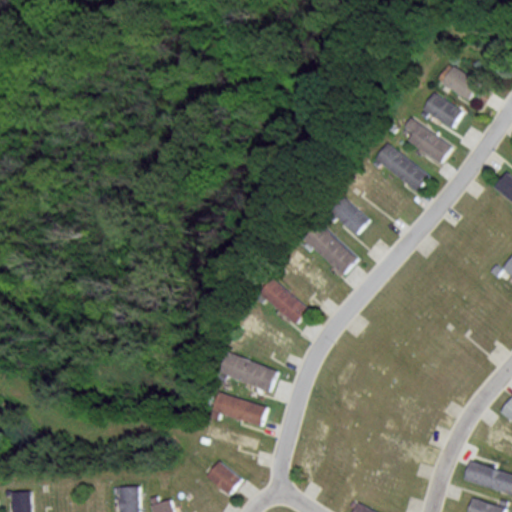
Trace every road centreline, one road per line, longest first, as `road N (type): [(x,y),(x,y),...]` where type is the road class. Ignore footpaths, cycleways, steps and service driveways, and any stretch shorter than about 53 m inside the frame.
road 1 (residential): [(277,486),(316,353),(459,184),(511,103)]
road 2 (residential): [(511,363),(457,435),(429,511)]
